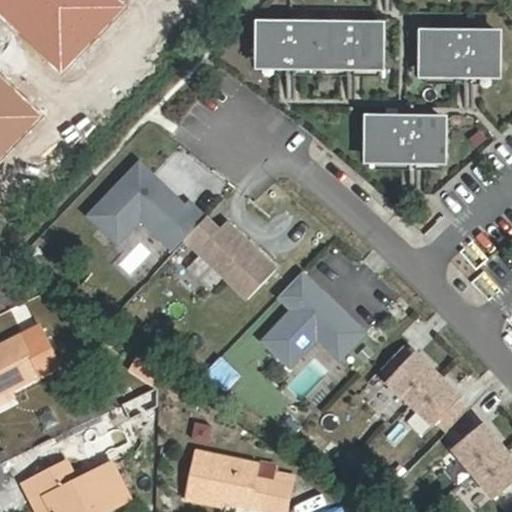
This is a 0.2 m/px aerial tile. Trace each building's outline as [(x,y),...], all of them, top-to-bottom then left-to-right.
[(127,7),(119,0),(0,0),(0,16),(61,75),(127,7)] [(292,29),(261,29),(260,68),(292,68),(292,29)] [(323,30),(292,29),(292,68),(323,69),(323,30)] [(354,30),(323,30),(323,69),(353,69),(354,30)] [(385,30),(354,30),(353,69),(385,69),(385,30)] [(470,38),(424,38),(424,77),(470,77),(470,38)] [(502,38),(470,38),(470,77),(501,77),(502,38)] [(0,165),(45,117),(0,74),(0,165)] [(415,125),(369,125),(369,164),(415,164),(415,125)] [(447,126),(415,125),(415,164),(446,165),(447,126)] [(205,217),(141,157),(85,216),(118,247),(140,224),(171,253),(184,239),(205,217)] [(227,222),(220,229),(205,217),(184,239),(248,299),(277,270),(227,222)] [(371,330),(306,270),(279,298),(292,310),(260,344),(292,373),(318,345),(339,364),(371,330)] [(0,396),(11,391),(41,377),(21,338),(0,348),(0,396)] [(380,370),(391,380),(410,359),(401,349),(380,370)] [(437,377),(414,355),(410,359),(391,380),(387,384),(410,406),(437,377)] [(137,357),(129,371),(154,386),(162,372),(137,357)] [(459,398),(437,377),(410,406),(432,427),(435,423),(456,402),(459,398)] [(0,406),(15,399),(11,391),(0,396),(0,406)] [(465,412),(456,402),(435,423),(445,433),(465,412)] [(138,407),(126,412),(133,426),(144,421),(138,407)] [(447,432),(459,447),(482,428),(468,411),(447,432)] [(505,449),(486,425),(482,428),(459,447),(455,450),(474,474),(505,449)] [(511,456),(505,449),(474,474),(495,499),(499,495),(511,484),(511,456)] [(262,511),(264,511),(271,481),(257,477),(259,466),(196,453),(186,501),(221,507),(222,504),(262,511)] [(36,511),(89,511),(91,511),(107,511),(131,500),(113,464),(75,483),(66,465),(24,487),(36,511)] [(0,465),(0,490),(9,487),(0,465)] [(273,468),(259,466),(257,477),(271,481),(273,468)] [(284,511),(290,486),(271,481),(264,511),(284,511)] [(511,484),(499,495),(508,507),(511,504),(511,484)]
